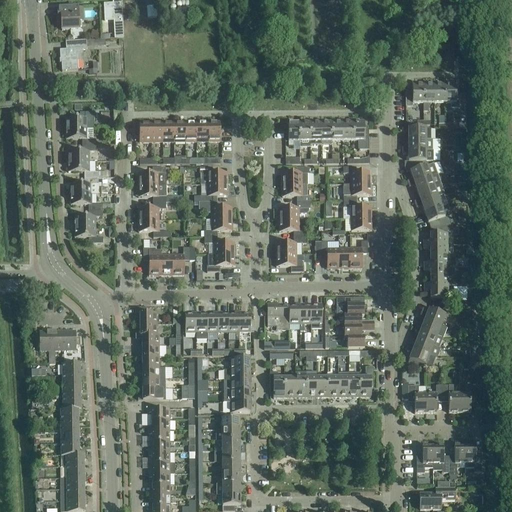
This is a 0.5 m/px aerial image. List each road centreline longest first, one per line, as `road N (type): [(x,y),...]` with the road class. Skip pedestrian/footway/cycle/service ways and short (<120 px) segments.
road 1 (residential): [(398,500),(259,498),(253,435),(266,415)]
road 2 (tertiary): [(44,193),(30,0)]
road 3 (residential): [(123,295),(123,115)]
road 4 (tertiary): [(113,511),(104,346)]
road 5 (residential): [(254,291),(123,295)]
road 6 (residential): [(266,415),(257,290)]
road 7 (residential): [(265,122),(277,114),(386,112)]
road 8 (residential): [(266,415),(389,412)]
road 9 (residential): [(378,285),(257,290)]
